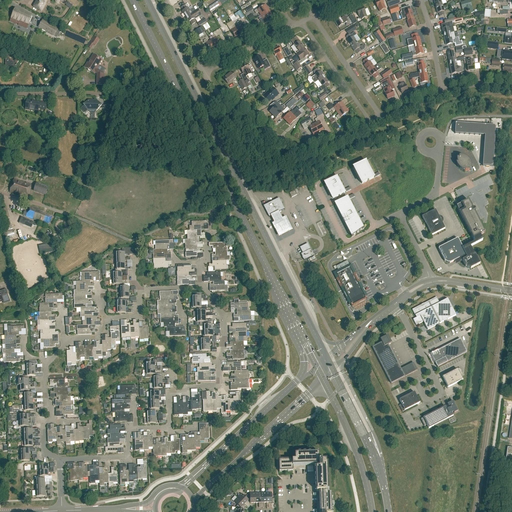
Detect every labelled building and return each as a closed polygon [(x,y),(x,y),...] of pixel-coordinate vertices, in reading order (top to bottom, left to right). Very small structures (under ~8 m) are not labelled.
[(41,11),(45,4),(46,0),(37,0),(34,7),(41,11)] [(208,8),(210,11),(221,4),(217,0),(216,0),(207,0),(206,1),(206,2),(204,3),(205,5),(204,5),(206,9),(208,8)] [(384,9),(383,5),(384,5),(381,0),(378,0),(375,2),(377,8),(379,7),(380,11),(384,9)] [(394,0),(394,1),(387,4),(388,8),(396,5),(395,1),(397,0),(394,0)] [(473,12),(470,0),(460,3),(462,9),(465,8),(466,12),(468,11),(469,14),(473,12)] [(185,17),(195,11),(193,8),(190,10),(188,8),(189,7),(187,4),(181,8),(183,11),(182,12),(185,17)] [(260,15),(269,10),(266,5),(257,10),(257,9),(254,11),(256,14),(259,12),(260,15)] [(442,5),(436,7),(438,14),(439,13),(440,17),(444,15),(443,12),(444,11),(442,5)] [(398,6),(390,9),(391,14),(392,14),(396,13),(400,11),(398,6)] [(403,20),(406,19),(413,16),(411,10),(410,6),(401,9),(402,13),(401,13),(403,20)] [(366,18),(364,14),(365,13),(363,8),(356,11),(359,16),(360,16),(361,20),(366,18)] [(26,28),(31,17),(15,10),(11,22),(26,28)] [(195,11),(185,17),(189,23),(190,22),(192,25),(196,23),(194,19),(200,15),(197,10),(195,11)] [(269,10),(260,15),(262,18),(259,19),(263,25),(268,22),(266,18),(272,15),(269,10)] [(244,17),(240,11),(234,15),(236,17),(239,15),(241,19),(244,17)] [(484,21),(484,17),(485,11),(474,14),(475,18),(480,17),(481,21),(476,22),(477,26),(484,25),(484,21)] [(338,28),(344,24),(348,21),(345,16),(341,19),(340,18),(335,22),(338,28)] [(413,16),(406,19),(409,28),(416,26),(413,16)] [(381,20),(383,26),(384,26),(391,24),(389,17),(381,20)] [(54,37),(59,29),(43,20),(38,28),(54,37)] [(364,32),(369,29),(365,20),(359,23),(364,32)] [(236,28),(241,36),(246,33),(241,25),(241,24),(240,22),(237,23),(238,26),(236,28)] [(443,35),(450,33),(453,33),(454,32),(452,22),(441,25),(442,29),(443,35)] [(348,35),(356,30),(353,25),(345,30),(348,35)] [(241,36),(236,28),(233,29),(232,26),(229,28),(231,31),(236,39),(241,36)] [(394,37),(403,34),(401,27),(392,30),(393,33),(385,35),(386,39),(394,36),(394,37)] [(351,46),(357,42),(353,37),(355,36),(353,33),(350,35),(350,34),(346,37),(348,40),(347,41),(351,46)] [(458,38),(455,39),(453,33),(450,33),(443,35),(445,41),(446,46),(459,42),(458,38)] [(414,45),(421,44),(419,37),(418,38),(417,34),(411,35),(414,45)] [(212,36),(213,39),(211,41),(216,49),(221,46),(216,38),(216,37),(215,35),(212,36)] [(92,44),(95,46),(99,40),(94,37),(90,43),(92,44)] [(297,51),(303,46),(300,41),(299,41),(296,37),(291,41),(294,45),(293,45),(297,51)] [(216,49),(211,41),(208,42),(206,39),(204,41),(205,44),(206,44),(211,52),(216,49)] [(357,42),(351,46),(354,52),(355,51),(358,54),(361,51),(365,48),(363,45),(360,47),(357,42)] [(380,46),(385,55),(389,52),(384,44),(380,46)] [(421,44),(414,45),(415,51),(412,52),(413,56),(423,54),(422,50),(421,44)] [(309,55),(303,46),(297,51),(295,52),(301,61),(309,55)] [(278,47),(272,50),(275,56),(276,55),(278,59),(279,62),(284,59),(282,57),(280,53),(281,53),(278,47)] [(287,57),(291,55),(287,47),(283,50),(287,57)] [(503,50),(502,59),(511,60),(511,50),(511,52),(509,52),(509,51),(503,50)] [(448,57),(449,64),(456,62),(463,61),(463,58),(456,59),(455,56),(454,56),(454,52),(448,53),(448,57)] [(13,62),(9,60),(9,55),(5,55),(5,64),(5,67),(12,70),(14,68),(21,58),(18,56),(13,62)] [(99,65),(102,60),(94,55),(91,60),(90,59),(85,67),(95,73),(95,72),(98,74),(98,79),(97,79),(97,85),(104,85),(104,74),(102,74),(102,72),(97,69),(100,65),(99,65)] [(50,65),(51,62),(46,60),(42,59),(35,56),(32,64),(40,66),(40,64),(44,65),(44,63),(50,65)] [(263,62),(260,56),(253,60),(258,69),(262,67),(264,71),(270,67),(266,60),(263,62)] [(368,71),(374,67),(370,61),(373,59),(371,56),(367,59),(363,62),(365,65),(364,66),(368,71)] [(291,65),(287,58),(285,60),(289,67),(290,69),(293,68),(292,65),(291,65)] [(491,64),(491,66),(499,67),(500,60),(492,59),(485,58),(485,63),(486,63),(486,64),(491,64)] [(467,65),(468,71),(475,70),(474,64),(473,60),(467,60),(467,65)] [(298,62),(295,64),(293,61),(291,63),(297,71),(302,68),(298,62)] [(419,73),(426,71),(425,65),(424,65),(423,62),(419,62),(419,66),(418,66),(419,73)] [(461,68),(457,68),(456,62),(449,64),(451,75),(458,73),(462,72),(461,68)] [(244,76),(241,77),(243,80),(247,88),(251,86),(248,80),(246,77),(251,74),(249,70),(246,64),(240,67),(243,73),(244,76)] [(374,67),(368,71),(371,76),(372,76),(375,79),(380,75),(377,71),(381,69),(378,64),(374,67)] [(315,84),(318,81),(324,77),(324,76),(325,76),(322,72),(322,73),(321,72),(322,71),(321,71),(319,72),(317,69),(313,72),(315,75),(314,76),(312,77),(311,80),(314,84),(315,83),(315,84)] [(380,75),(384,79),(392,74),(389,69),(380,75)] [(426,71),(419,73),(409,74),(410,78),(420,77),(420,79),(419,79),(419,83),(428,82),(427,78),(426,71)] [(228,84),(236,78),(232,72),(223,79),(228,84)] [(324,77),(318,81),(315,84),(318,88),(318,89),(320,92),(323,90),(325,89),(329,86),(327,83),(328,82),(324,77)] [(380,82),(382,85),(387,83),(388,86),(392,85),(388,77),(380,82)] [(276,89),(288,82),(286,78),(274,84),(276,89)] [(242,90),(247,88),(243,80),(238,82),(242,90)] [(389,87),(388,86),(387,83),(382,85),(385,93),(388,99),(394,97),(391,91),(390,87),(389,87)] [(406,85),(405,83),(403,83),(399,85),(400,87),(399,88),(402,94),(408,91),(406,85)] [(272,101),(279,94),(272,87),(263,96),(269,102),(271,100),(272,101)] [(320,101),(327,96),(325,93),(318,98),(320,101)] [(302,99),(306,103),(310,98),(307,95),(302,99)] [(289,110),(294,105),(293,105),(295,103),(292,99),(290,101),(285,106),(289,110)] [(35,102),(27,101),(25,110),(38,112),(39,108),(46,110),(47,103),(40,102),(39,102),(35,102)] [(91,103),(89,101),(84,106),(90,112),(95,112),(96,111),(100,108),(101,108),(105,108),(106,108),(109,111),(114,107),(109,102),(105,106),(101,106),(97,101),(95,103),(94,102),(93,103),(92,102),(91,103)] [(310,110),(315,105),(311,101),(306,106),(310,110)] [(279,109),(281,107),(276,102),(271,105),(274,108),(270,112),(273,115),(279,109)] [(337,113),(345,107),(342,102),(334,108),(331,103),(327,106),(329,111),(331,109),(333,112),(335,110),(337,113)] [(279,109),(273,115),(276,118),(284,110),(282,108),(284,106),(283,105),(281,107),(279,109)] [(307,112),(310,117),(321,112),(318,107),(307,112)] [(345,107),(337,113),(339,115),(336,117),(338,120),(341,118),(341,117),(349,112),(345,107)] [(287,122),(299,111),(296,108),(294,111),(292,111),(290,113),(284,119),(287,122)] [(299,111),(287,122),(290,125),(302,114),(299,111)] [(314,124),(318,133),(324,130),(319,121),(318,118),(315,120),(316,122),(314,124)] [(318,133),(314,124),(311,125),(310,123),(307,124),(308,127),(309,127),(313,136),(318,133)] [(485,136),(484,141),(495,142),(496,126),(485,126),(485,136)] [(463,171),(464,172),(465,172),(465,171),(466,171),(467,171),(468,171),(469,171),(471,169),(471,168),(471,167),(471,166),(471,165),(471,164),(471,163),(470,163),(470,162),(469,161),(469,160),(468,159),(467,159),(466,158),(465,158),(465,157),(464,157),(463,157),(462,157),(461,156),(460,156),(459,157),(457,158),(457,159),(457,160),(457,161),(457,162),(457,163),(456,163),(456,164),(457,165),(457,166),(458,167),(458,168),(459,169),(460,170),(461,170),(462,171),(463,171)] [(374,178),(365,162),(366,162),(365,161),(353,168),(362,184),(374,178)] [(345,193),(336,177),(337,176),(324,183),(325,183),(333,199),(345,193)] [(27,198),(31,185),(14,179),(10,192),(27,198)] [(46,196),(49,187),(36,183),(33,192),(46,196)] [(363,228),(347,197),(335,204),(352,236),(352,237),(363,228)] [(279,212),(285,209),(279,198),(263,206),(269,217),(270,216),(279,212)] [(473,209),(468,200),(456,207),(473,239),(475,242),(463,248),(458,239),(457,239),(439,248),(438,249),(445,262),(446,262),(449,263),(450,264),(459,259),(461,261),(462,261),(466,267),(467,268),(468,269),(469,269),(470,268),(470,269),(480,264),(475,255),(474,254),(474,255),(470,247),(483,241),(480,235),(485,233),(474,212),(475,211),(474,209),(473,209)] [(43,212),(44,211),(30,206),(28,212),(25,211),(23,216),(26,217),(38,222),(39,220),(49,224),(52,216),(43,212)] [(439,216),(435,210),(422,217),(431,236),(445,229),(442,223),(442,222),(443,221),(443,220),(443,219),(442,218),(441,217),(440,216),(439,216)] [(279,212),(270,216),(274,224),(272,225),(279,238),(293,231),(286,218),(282,219),(279,212)] [(37,223),(23,218),(22,221),(25,223),(24,226),(31,228),(32,225),(35,227),(37,223)] [(189,231),(201,230),(201,226),(204,226),(204,224),(207,224),(207,221),(192,222),(192,226),(189,226),(189,231)] [(187,240),(199,239),(199,237),(201,237),(201,236),(205,236),(205,233),(203,233),(202,233),(201,232),(201,230),(189,231),(187,231),(187,235),(187,240)] [(197,248),(197,244),(199,244),(199,245),(203,245),(203,242),(201,242),(200,242),(199,241),(199,239),(187,240),(185,240),(185,244),(185,249),(197,248)] [(155,250),(167,250),(167,246),(170,245),(170,244),(173,244),(173,240),(155,241),(155,250)] [(40,251),(54,248),(52,241),(49,242),(50,243),(38,246),(40,251)] [(215,252),(227,252),(227,247),(226,247),(226,243),(209,244),(209,247),(212,247),(213,248),(215,248),(215,252)] [(300,251),(308,248),(306,243),(298,246),(300,251)] [(125,259),(125,258),(125,255),(132,255),(131,248),(122,249),(122,253),(115,253),(115,259),(125,259)] [(185,249),(186,253),(185,253),(185,258),(197,257),(197,253),(199,253),(199,254),(203,254),(203,251),(202,251),(200,252),(199,251),(199,248),(197,248),(185,249)] [(153,259),(165,259),(165,255),(167,254),(167,256),(171,255),(171,252),(170,252),(168,253),(167,252),(167,250),(155,250),(153,250),(154,254),(153,254),(153,259)] [(301,254),(303,258),(304,261),(314,256),(312,253),(311,250),(301,254)] [(226,261),(230,261),(230,256),(227,256),(227,252),(215,252),(215,255),(215,256),(213,255),(212,255),(212,258),(215,258),(215,257),(218,257),(218,261),(226,261)] [(165,259),(153,259),(153,264),(154,264),(154,268),(168,268),(168,265),(168,264),(170,265),(171,265),(171,262),(167,262),(167,263),(165,263),(165,259)] [(226,265),(226,261),(218,261),(212,261),(212,264),(212,265),(210,264),(209,264),(209,267),(212,267),(212,266),(215,266),(215,270),(227,270),(227,265),(226,265)] [(340,269),(341,271),(335,274),(349,301),(364,294),(359,284),(360,284),(357,277),(356,278),(347,261),(341,264),(336,267),(338,270),(340,269)] [(192,270),(191,269),(191,265),(183,265),(183,267),(177,267),(177,272),(177,276),(191,276),(189,276),(189,274),(190,273),(191,273),(195,273),(195,269),(193,269),(192,270)] [(122,276),(121,270),(115,270),(115,273),(112,273),(112,279),(129,279),(128,276),(122,276)] [(90,281),(99,281),(99,272),(82,272),(82,277),(81,277),(81,281),(90,281)] [(221,281),(221,277),(221,272),(207,273),(207,275),(206,276),(205,276),(203,276),(203,279),(207,279),(207,278),(209,278),(210,282),(213,282),(221,281)] [(191,276),(177,276),(177,277),(178,281),(177,281),(177,285),(189,285),(189,282),(191,282),(195,281),(197,281),(197,278),(195,279),(195,278),(193,278),(192,279),(192,278),(191,276)] [(10,289),(17,287),(14,278),(7,280),(10,289)] [(122,287),(122,281),(129,281),(129,279),(112,279),(112,285),(116,285),(116,288),(119,288),(122,287)] [(90,283),(90,281),(81,281),(76,281),(76,286),(76,290),(76,291),(88,290),(88,286),(90,286),(90,287),(94,287),(94,284),(93,284),(91,284),(90,283)] [(213,282),(213,284),(213,285),(211,285),(210,285),(210,288),(215,287),(216,291),(228,290),(227,285),(225,285),(225,281),(221,281),(213,282)] [(0,302),(9,299),(6,290),(0,291),(0,302)] [(86,299),(86,295),(88,295),(88,296),(92,296),(91,292),(90,293),(88,293),(88,292),(88,290),(76,291),(76,290),(74,290),(74,295),(74,300),(86,299)] [(160,297),(160,301),(169,301),(174,301),(174,298),(175,297),(176,298),(178,298),(178,295),(174,295),(174,296),(172,296),(172,292),(160,292),(160,297)] [(132,295),(136,295),(136,293),(119,293),(119,302),(125,302),(129,302),(129,293),(132,293),(132,295)] [(54,303),(57,303),(57,300),(63,300),(63,294),(45,294),(45,299),(45,303),(54,303)] [(439,303),(436,298),(412,310),(416,318),(413,320),(416,326),(423,322),(427,330),(456,316),(447,299),(439,303)] [(86,308),(86,304),(88,304),(88,305),(92,305),(92,302),(91,302),(89,302),(88,301),(88,299),(86,299),(74,300),(74,304),(74,309),(81,308),(86,308)] [(249,312),(249,307),(248,307),(248,303),(239,303),(239,300),(234,300),(234,301),(234,303),(231,303),(231,307),(234,306),(234,308),(237,308),(237,312),(249,312)] [(169,305),(169,301),(160,301),(157,301),(157,306),(158,306),(158,310),(170,310),(172,310),(172,308),(173,306),(174,307),(175,307),(175,304),(172,304),(172,305),(169,305)] [(54,305),(54,303),(45,303),(40,303),(40,308),(39,308),(40,313),(51,312),(51,308),(53,308),(53,309),(57,309),(57,306),(56,306),(54,306),(54,305)] [(92,317),(92,313),(94,313),(94,314),(98,313),(98,310),(97,310),(95,311),(95,310),(95,308),(86,308),(81,308),(81,312),(80,312),(80,317),(85,317),(92,317)] [(195,308),(195,309),(196,317),(205,317),(205,313),(212,313),(212,311),(207,311),(207,308),(206,308),(201,308),(195,308)] [(170,314),(170,310),(158,310),(158,315),(160,315),(160,319),(172,318),(172,316),(173,315),(174,316),(176,316),(176,313),(172,313),(172,314),(170,314)] [(49,321),(49,317),(51,317),(51,318),(55,318),(55,315),(53,315),(52,315),(52,314),(51,312),(40,313),(40,317),(37,317),(37,322),(40,322),(40,321),(49,321)] [(249,312),(237,312),(237,315),(236,316),(235,315),(234,315),(234,318),(237,318),(237,317),(239,317),(240,321),(252,321),(252,316),(251,316),(251,312),(249,312)] [(89,326),(95,326),(95,321),(97,321),(97,322),(100,322),(100,319),(99,319),(97,320),(97,319),(97,316),(92,317),(85,317),(85,321),(82,321),(83,326),(89,326)] [(200,323),(200,326),(203,326),(203,325),(211,325),(211,322),(213,322),(213,320),(206,320),(205,317),(196,317),(196,323),(200,323)] [(167,328),(175,327),(175,325),(176,324),(177,325),(178,325),(178,322),(175,322),(175,323),(173,323),(172,318),(160,319),(161,324),(163,324),(163,328),(167,328)] [(130,326),(130,324),(127,324),(126,323),(127,322),(127,320),(124,320),(124,324),(125,324),(125,326),(121,326),(121,338),(126,338),(130,337),(130,326)] [(139,328),(139,323),(136,323),(135,323),(136,321),(136,320),(133,320),(133,324),(134,324),(134,326),(130,326),(130,337),(130,338),(135,338),(135,337),(139,337),(139,328)] [(50,330),(49,326),(52,326),(52,327),(55,327),(55,323),(54,323),(52,324),(52,323),(52,321),(49,321),(40,321),(40,322),(40,326),(37,326),(38,331),(43,330),(50,330)] [(139,337),(139,340),(144,340),(144,339),(148,339),(148,325),(145,325),(145,323),(145,322),(142,322),(142,326),(143,326),(143,328),(139,328),(139,337)] [(246,333),(247,333),(247,328),(246,328),(246,324),(232,324),(232,326),(232,327),(230,327),(229,327),(229,330),(233,330),(233,329),(235,329),(235,333),(246,333)] [(7,336),(16,336),(19,336),(19,331),(21,331),(21,329),(25,329),(25,326),(7,327),(7,331),(4,331),(4,336),(7,336)] [(89,330),(89,326),(83,326),(77,326),(77,331),(78,335),(92,335),(91,332),(92,331),(94,332),(95,332),(95,329),(91,329),(91,330),(89,330)] [(110,333),(110,335),(111,338),(111,345),(116,344),(116,342),(120,342),(120,330),(117,330),(116,330),(116,329),(119,328),(119,326),(117,326),(117,327),(110,327),(110,330),(115,330),(115,333),(110,333)] [(179,331),(179,327),(175,327),(167,328),(167,332),(169,332),(170,336),(186,336),(186,333),(181,333),(181,331),(179,331)] [(40,339),(52,339),(52,335),(54,335),(54,336),(58,335),(58,332),(57,332),(55,333),(55,332),(55,330),(50,330),(43,330),(43,335),(40,335),(40,339)] [(247,337),(246,333),(235,333),(233,333),(233,335),(232,336),(231,336),(229,336),(229,339),(233,339),(233,338),(235,338),(235,342),(243,342),(247,342),(247,337)] [(111,338),(109,338),(107,338),(108,336),(108,335),(105,335),(105,338),(106,338),(106,341),(102,341),(102,345),(102,353),(107,353),(107,350),(111,350),(111,345),(111,338)] [(14,344),(14,340),(16,340),(16,341),(20,341),(20,338),(18,338),(17,338),(16,337),(16,336),(7,336),(4,336),(5,340),(2,340),(2,345),(5,345),(14,344)] [(373,348),(391,384),(404,377),(400,370),(388,345),(392,343),(389,339),(388,336),(380,340),(382,343),(373,348)] [(210,345),(209,337),(203,337),(203,340),(200,340),(200,346),(210,345)] [(52,339),(40,339),(41,344),(43,344),(43,348),(55,348),(55,345),(56,344),(57,345),(58,345),(58,342),(55,342),(55,343),(53,343),(52,339)] [(437,368),(467,353),(460,339),(431,354),(437,368)] [(93,348),(93,345),(91,346),(90,345),(91,343),(91,342),(87,342),(87,346),(88,346),(89,348),(85,348),(84,348),(85,358),(85,360),(90,360),(89,358),(93,358),(94,358),(93,348)] [(102,345),(100,345),(99,345),(99,343),(99,342),(96,342),(96,346),(97,346),(97,348),(93,348),(94,358),(93,358),(94,360),(98,360),(98,357),(103,357),(102,353),(102,345)] [(243,346),(243,342),(235,342),(230,342),(230,344),(229,345),(228,345),(226,345),(226,348),(230,348),(230,347),(232,346),(232,351),(244,350),(244,351),(244,346),(243,346)] [(84,348),(85,348),(84,346),(82,346),(81,346),(82,344),(82,343),(78,343),(79,346),(75,346),(75,349),(76,353),(76,361),(80,360),(81,361),(85,361),(85,360),(85,358),(84,348)] [(15,353),(14,349),(17,349),(17,350),(20,350),(20,347),(19,347),(17,348),(17,347),(17,344),(14,344),(5,345),(2,345),(2,349),(3,354),(5,354),(15,353)] [(76,353),(71,353),(71,351),(72,351),(72,347),(69,348),(69,349),(70,350),(69,351),(67,351),(67,363),(67,366),(72,366),(72,365),(76,365),(76,361),(76,353)] [(244,355),(244,351),(244,350),(232,351),(230,351),(230,353),(229,354),(228,354),(227,354),(227,357),(230,357),(230,356),(232,355),(233,360),(244,359),(244,355)] [(5,354),(5,358),(6,358),(6,363),(20,362),(20,360),(20,359),(22,359),(23,359),(23,356),(19,356),(19,357),(17,357),(17,353),(15,353),(5,354)] [(192,364),(200,364),(204,363),(204,359),(206,359),(206,360),(210,360),(210,357),(208,357),(207,358),(207,357),(206,354),(192,355),(193,359),(192,359),(192,364)] [(155,367),(155,363),(157,363),(157,359),(153,359),(153,363),(145,364),(145,369),(162,369),(162,366),(155,367)] [(25,371),(42,370),(42,368),(38,368),(35,368),(35,365),(36,365),(37,364),(37,361),(29,362),(29,365),(25,365),(25,371)] [(242,371),(241,366),(241,362),(227,362),(227,365),(226,366),(225,365),(224,365),(224,368),(227,368),(227,367),(229,367),(230,372),(234,371),(242,371)] [(211,363),(204,363),(200,364),(200,368),(197,368),(197,373),(198,373),(209,372),(209,368),(211,368),(211,369),(215,369),(215,366),(213,366),(212,366),(212,365),(211,363)] [(413,363),(400,370),(404,377),(417,371),(413,363)] [(447,389),(448,388),(463,380),(461,376),(463,375),(460,368),(445,376),(446,379),(444,380),(445,383),(447,389)] [(155,378),(155,371),(162,371),(162,369),(145,369),(145,375),(145,378),(152,378),(155,378)] [(249,380),(249,371),(246,371),(242,371),(234,371),(234,374),(232,373),(231,374),(231,377),(235,377),(235,376),(237,376),(237,380),(248,380),(249,380)] [(212,372),(209,372),(198,373),(198,377),(198,382),(210,381),(209,378),(215,378),(215,375),(213,375),(212,375),(212,374),(212,372)] [(26,377),(26,376),(19,377),(19,380),(16,380),(17,386),(19,386),(29,385),(32,385),(36,385),(36,383),(32,383),(32,379),(28,379),(28,377),(28,376),(26,377)] [(67,388),(68,388),(68,384),(65,384),(65,379),(53,380),(50,380),(50,386),(54,386),(53,384),(56,384),(56,389),(67,388)] [(252,383),(252,380),(249,380),(248,380),(237,380),(234,380),(234,383),(233,383),(231,383),(231,386),(230,386),(230,389),(249,389),(249,384),(251,384),(252,383)] [(29,394),(29,385),(19,386),(19,391),(23,391),(23,394),(29,394)] [(126,395),(130,395),(129,391),(132,391),(132,389),(135,389),(135,386),(120,386),(120,390),(117,391),(118,395),(117,395),(126,395)] [(68,392),(67,388),(56,389),(53,389),(53,391),(53,392),(51,391),(50,391),(50,395),(54,394),(54,393),(56,393),(56,398),(59,398),(59,397),(68,397),(68,392)] [(159,395),(159,389),(152,389),(153,392),(149,392),(149,398),(159,398),(165,398),(165,395),(159,395)] [(212,400),(212,397),(210,397),(209,397),(209,395),(209,392),(206,392),(206,398),(207,398),(207,400),(203,400),(203,412),(208,412),(208,411),(212,411),(213,411),(212,400)] [(192,410),(197,410),(197,409),(201,409),(200,393),(197,393),(197,396),(196,396),(196,399),(191,399),(191,401),(192,401),(192,410)] [(230,399),(230,411),(235,411),(239,410),(239,393),(236,393),(236,397),(234,397),(234,399),(230,399)] [(221,402),(221,397),(219,397),(217,397),(218,395),(218,394),(215,394),(215,398),(216,398),(216,400),(212,400),(213,411),(212,411),(212,412),(217,412),(217,409),(221,409),(221,402)] [(413,397),(412,394),(399,400),(402,404),(399,406),(402,412),(420,403),(420,404),(421,403),(417,399),(416,395),(413,397)] [(126,398),(126,395),(117,395),(118,395),(114,395),(114,400),(112,400),(112,405),(115,404),(124,404),(124,400),(126,400),(126,401),(130,401),(130,398),(128,398),(127,398),(126,398)] [(230,411),(230,399),(228,399),(227,399),(227,397),(227,396),(224,396),(224,400),(225,400),(225,402),(221,402),(221,409),(221,414),(226,414),(226,411),(230,411)] [(71,406),(74,406),(73,401),(71,401),(71,397),(68,397),(59,397),(59,398),(59,400),(58,401),(57,400),(55,400),(56,403),(59,403),(59,402),(61,402),(61,406),(71,406)] [(192,413),(192,410),(192,401),(191,401),(189,401),(188,400),(189,398),(189,397),(183,397),(183,401),(183,403),(183,415),(188,415),(188,413),(192,413)] [(183,403),(183,401),(180,401),(179,400),(180,399),(180,398),(177,398),(177,401),(178,401),(178,404),(174,404),(174,416),(179,416),(179,415),(183,415),(183,403)] [(458,411),(453,401),(447,404),(448,405),(440,409),(421,419),(424,426),(427,425),(429,429),(435,426),(453,416),(452,413),(453,412),(454,413),(458,411)] [(150,412),(156,412),(155,409),(159,409),(159,406),(166,406),(166,403),(149,404),(150,412)] [(124,413),(124,409),(126,409),(126,410),(130,410),(130,406),(128,406),(127,407),(127,406),(126,404),(124,404),(115,404),(115,409),(112,409),(112,413),(115,413),(117,413),(124,413)] [(56,409),(56,412),(59,412),(59,411),(62,411),(62,415),(67,415),(67,417),(74,417),(74,410),(71,410),(71,406),(61,406),(59,406),(59,408),(59,410),(57,409),(56,409)] [(129,413),(124,413),(117,413),(115,413),(115,417),(115,422),(127,422),(127,419),(133,418),(133,415),(131,415),(130,416),(129,415),(129,413)] [(29,430),(29,429),(32,429),(32,426),(36,426),(36,424),(28,424),(28,421),(18,421),(19,427),(22,427),(23,430),(29,430)] [(83,439),(84,439),(88,439),(88,436),(92,436),(92,421),(89,421),(89,424),(87,424),(87,427),(83,427),(83,439)] [(83,439),(83,427),(81,427),(80,427),(80,425),(80,424),(77,424),(77,428),(78,428),(78,430),(74,430),(75,442),(79,442),(79,441),(84,441),(84,439),(83,439)] [(200,442),(205,442),(205,439),(209,439),(208,424),(205,424),(205,427),(204,427),(204,430),(200,430),(200,433),(200,436),(200,442)] [(57,433),(57,428),(54,428),(53,428),(54,426),(54,425),(51,425),(51,429),(52,428),(52,431),(47,431),(48,443),(53,443),(53,440),(57,440),(57,433)] [(119,434),(119,430),(121,430),(121,431),(125,431),(125,428),(123,428),(122,428),(122,427),(121,425),(109,425),(110,430),(107,430),(107,435),(110,435),(119,434)] [(65,433),(66,433),(66,430),(63,430),(62,430),(63,428),(63,427),(60,427),(60,431),(61,431),(61,433),(57,433),(57,440),(57,445),(62,445),(62,442),(66,442),(65,433)] [(75,442),(74,430),(72,430),(71,430),(71,428),(71,427),(68,427),(68,430),(70,430),(70,433),(66,433),(65,433),(66,442),(66,445),(70,445),(70,442),(75,442)] [(153,445),(153,439),(153,436),(150,436),(149,435),(150,434),(150,432),(147,433),(147,436),(148,436),(148,438),(144,438),(144,450),(144,449),(144,450),(149,450),(149,448),(153,448),(153,445)] [(144,438),(144,436),(142,436),(140,436),(141,434),(141,433),(138,433),(138,436),(139,436),(139,439),(135,439),(135,451),(140,451),(140,450),(144,449),(144,450),(144,438)] [(200,436),(200,433),(194,433),(194,436),(195,436),(195,439),(191,439),(192,451),(196,451),(196,448),(200,448),(200,442),(200,436)] [(108,443),(120,443),(119,439),(122,439),(122,440),(125,440),(125,437),(124,437),(122,437),(122,436),(122,434),(119,434),(110,435),(110,439),(107,439),(108,443)] [(187,453),(187,451),(192,451),(191,439),(191,434),(188,434),(188,436),(185,436),(185,439),(186,439),(186,441),(182,442),(183,454),(187,453)] [(170,442),(171,454),(176,454),(175,451),(180,451),(179,439),(177,439),(176,436),(173,436),(173,440),(175,440),(175,442),(170,442)] [(153,448),(153,457),(158,457),(162,456),(162,445),(162,442),(159,442),(158,442),(159,441),(159,439),(156,439),(153,439),(153,445),(153,448)] [(171,454),(170,442),(168,442),(167,442),(168,440),(168,439),(164,439),(165,443),(166,443),(166,445),(162,445),(162,456),(162,457),(167,457),(167,454),(171,454)] [(33,443),(36,443),(36,441),(33,441),(23,441),(23,450),(29,450),(33,449),(33,443)] [(120,443),(108,443),(108,448),(105,448),(105,453),(117,452),(117,448),(119,448),(119,449),(123,449),(123,446),(122,446),(120,446),(120,445),(120,443)] [(319,461),(319,454),(295,455),(295,460),(279,460),(279,471),(293,471),(293,465),(319,464),(319,468),(316,468),(317,491),(320,491),(320,511),(331,511),(331,493),(327,493),(326,460),(319,461)] [(137,468),(138,480),(142,480),(142,479),(147,479),(146,461),(143,462),(143,465),(141,465),(142,467),(137,468)] [(95,484),(95,481),(99,481),(99,474),(99,462),(93,463),(93,470),(94,470),(94,472),(90,472),(90,484),(95,484)] [(78,469),(79,469),(78,466),(76,467),(75,466),(76,465),(76,463),(72,463),(73,467),(74,467),(74,469),(69,469),(70,477),(70,481),(75,481),(79,480),(78,469)] [(83,467),(83,469),(79,469),(78,469),(79,480),(79,481),(84,481),(84,478),(88,478),(87,466),(85,466),(84,466),(85,464),(84,463),(81,463),(82,467),(83,467)] [(51,471),(51,473),(55,473),(55,468),(48,468),(48,465),(38,465),(38,471),(51,471)] [(129,483),(129,471),(126,471),(125,470),(126,469),(126,465),(123,465),(123,471),(124,471),(124,473),(120,473),(120,485),(125,485),(125,483),(129,483)] [(138,480),(137,468),(135,468),(134,467),(135,466),(135,465),(132,465),(132,468),(133,468),(133,471),(129,471),(129,483),(134,482),(134,480),(138,480)] [(108,474),(108,471),(105,471),(105,468),(102,468),(102,472),(103,472),(103,474),(99,474),(99,481),(99,486),(104,486),(104,483),(108,483),(109,483),(108,474)] [(109,483),(108,483),(108,486),(113,486),(113,483),(117,483),(117,471),(115,471),(114,471),(114,469),(114,468),(111,468),(111,471),(112,471),(112,474),(108,474),(109,483)] [(48,473),(51,473),(51,471),(38,471),(39,480),(47,479),(45,479),(45,476),(48,476),(48,473)] [(250,503),(255,503),(255,493),(250,493),(250,495),(247,495),(249,500),(250,500),(250,503)] [(266,493),(266,503),(271,503),(271,504),(274,504),(274,499),(272,499),(271,493),(266,493)] [(249,500),(247,495),(245,497),(241,494),(237,498),(244,505),(249,500)] [(240,509),(244,505),(237,498),(234,502),(237,506),(235,508),(240,509)]
